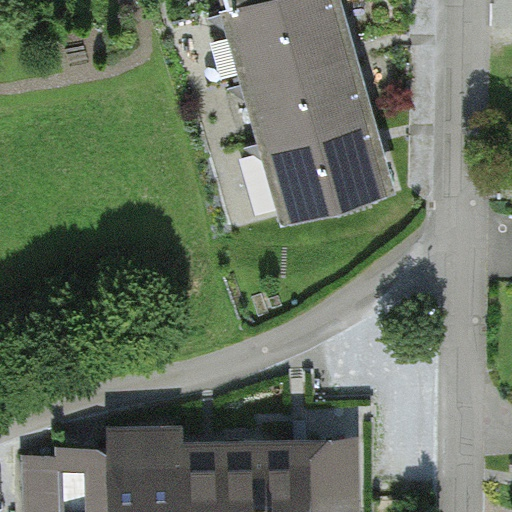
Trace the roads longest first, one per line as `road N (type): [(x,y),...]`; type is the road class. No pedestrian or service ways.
road 1 (residential): [(0,440),(261,359),(466,247)]
road 2 (unclassified): [(471,0),(466,247)]
road 3 (unclassified): [(466,247),(463,409)]
